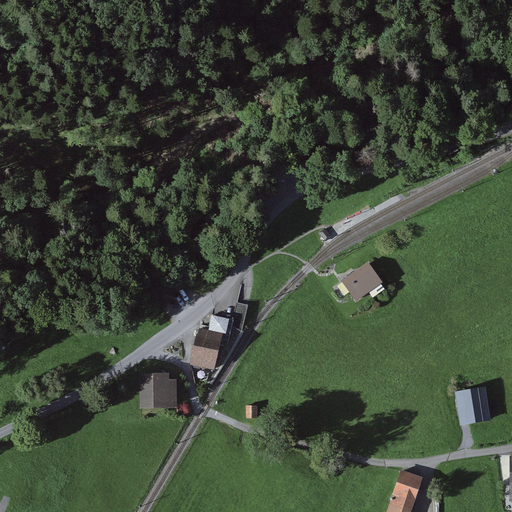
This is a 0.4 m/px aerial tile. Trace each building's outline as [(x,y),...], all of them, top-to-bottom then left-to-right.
[(325,230),(319,234),(326,242),(331,238),(328,234),(325,230)] [(380,283),(367,265),(341,283),(354,301),(380,283)] [(237,304),(232,326),(242,332),(248,307),(237,304)] [(211,317),(208,332),(222,335),(220,346),(227,348),(232,326),(233,321),(211,317)] [(198,330),(190,367),(214,372),(220,346),(222,335),(208,332),(198,330)] [(165,376),(138,377),(139,411),(175,409),(174,382),(166,383),(165,376)] [(481,389),(455,393),(460,425),(486,421),(481,389)] [(255,406),(245,407),(245,418),(255,418),(255,406)] [(387,511),(413,511),(420,487),(397,480),(387,511)]
